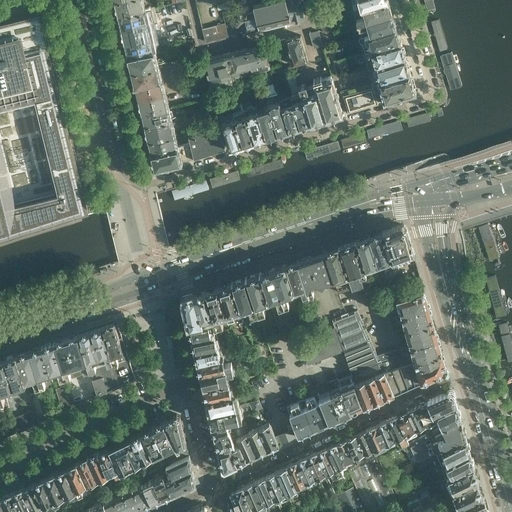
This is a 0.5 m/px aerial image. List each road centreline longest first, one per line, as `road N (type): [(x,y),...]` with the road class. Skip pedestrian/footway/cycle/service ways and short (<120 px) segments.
road 1 (residential): [(405,0),(431,85),(419,102),(156,182),(121,182)]
road 2 (residential): [(0,468),(171,388),(189,396),(216,486)]
road 3 (residential): [(472,375),(216,486)]
road 4 (residential): [(77,0),(121,182)]
road 5 (secondary): [(472,375),(426,200)]
road 6 (residential): [(189,0),(198,41),(213,49),(304,26),(306,0)]
road 7 (primary): [(426,200),(276,236)]
road 8 (secondary): [(508,511),(472,375)]
road 9 (primary): [(148,289),(276,236)]
road 10 (primary): [(276,236),(143,273)]
